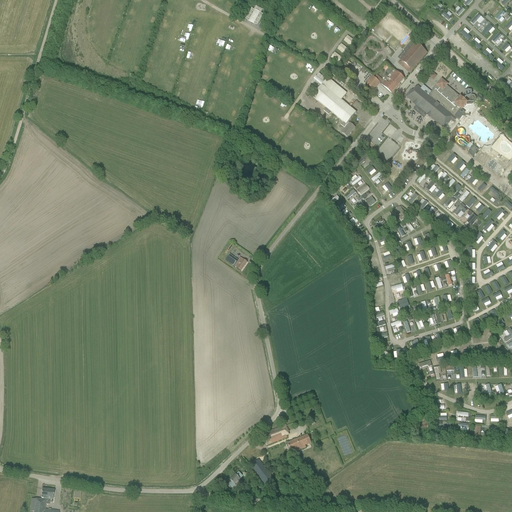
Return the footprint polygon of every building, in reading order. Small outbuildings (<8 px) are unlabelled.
[(299,0),(296,4),(301,9),(307,2),(304,0),(299,0)] [(251,8),(245,19),(248,21),(249,21),(254,24),(257,26),(263,15),(261,13),(262,10),(255,6),(254,10),(251,8)] [(455,17),(461,10),(458,7),(452,14),(455,17)] [(499,11),(491,18),(497,25),(500,22),(498,19),(503,15),(499,11)] [(316,21),(321,15),(319,13),(318,12),(312,17),(316,21)] [(440,12),(438,16),(445,22),(448,18),(440,12)] [(289,23),(292,19),(285,15),(282,19),(289,23)] [(394,22),(387,29),(399,41),(406,34),(394,22)] [(279,23),(275,28),(282,33),(286,28),(279,23)] [(463,31),(460,34),(468,41),(471,38),(467,35),(463,31)] [(344,35),(340,41),(347,46),(351,40),(344,35)] [(411,71),(427,53),(412,40),(403,50),(404,51),(397,58),(400,61),(398,64),(404,69),(406,66),(411,71)] [(474,41),(471,44),(479,51),(482,48),(478,45),(474,41)] [(338,43),(334,49),(342,55),(346,50),(338,43)] [(301,53),(307,56),(311,49),(305,46),(301,53)] [(280,58),(283,51),(278,49),(275,55),(280,58)] [(316,51),(311,58),(316,61),(321,54),(316,51)] [(485,51),(482,54),(490,61),(493,58),(490,55),(485,51)] [(332,52),(327,56),(334,63),(339,58),(332,52)] [(269,58),(262,55),(260,60),(267,63),(269,58)] [(496,61),(494,64),(501,71),(504,68),(501,65),(496,61)] [(305,63),(301,71),(306,73),(309,65),(305,63)] [(393,70),(387,77),(398,87),(404,79),(393,70)] [(312,83),(318,89),(326,79),(319,74),(312,83)] [(372,77),(366,85),(373,91),(380,83),(372,77)] [(398,87),(387,77),(381,85),(391,94),(398,87)] [(356,113),(341,101),(346,94),(344,92),(340,89),(328,79),(312,97),(342,122),(346,125),(348,123),(356,113)] [(412,91),(407,96),(408,99),(410,101),(411,100),(428,114),(427,115),(429,117),(430,116),(436,121),(435,122),(440,126),(441,125),(443,126),(442,127),(443,129),(451,120),(453,122),(456,118),(458,120),(464,113),(461,110),(467,103),(460,97),(460,98),(446,87),(447,85),(441,80),(431,93),(424,87),(421,90),(417,86),(413,92),(412,91)] [(279,101),(276,109),(281,111),(284,104),(279,101)] [(294,120),(297,115),(291,110),(287,116),(294,120)] [(296,122),(301,125),(305,118),(300,115),(296,122)] [(303,127),(307,129),(311,124),(307,121),(303,127)] [(345,129),(341,133),(343,134),(347,137),(355,128),(348,123),(346,125),(342,122),(340,125),(345,129)] [(322,130),(316,126),(312,133),(318,137),(322,130)] [(282,136),(288,140),(291,136),(285,132),(282,136)] [(489,139),(492,142),(497,135),(495,133),(489,139)] [(429,171),(433,175),(437,170),(433,166),(429,171)] [(467,184),(473,178),(471,176),(465,181),(467,184)] [(347,200),(349,203),(356,199),(350,190),(342,196),(345,201),(347,200)] [(425,211),(429,207),(422,200),(418,204),(425,211)] [(402,214),(397,206),(393,208),(398,216),(402,214)] [(488,229),(492,226),(486,220),(483,223),(488,229)] [(405,234),(403,229),(402,229),(401,226),(394,229),(398,237),(405,234)] [(476,232),(473,236),(479,241),(482,238),(476,232)] [(229,255),(225,261),(241,272),(247,263),(240,257),(239,259),(240,259),(238,262),(229,255)] [(489,272),(494,269),(490,262),(485,264),(489,272)] [(464,267),(466,273),(474,271),(472,265),(464,267)] [(374,297),(375,300),(378,300),(377,296),(379,295),(379,292),(370,294),(371,300),(374,300),(374,297)] [(394,301),(395,308),(404,307),(403,300),(394,301)] [(488,320),(493,317),(489,310),(484,313),(488,320)] [(479,326),(484,323),(480,317),(476,319),(479,326)] [(418,319),(412,321),(415,330),(421,328),(418,319)] [(405,320),(399,322),(403,334),(409,331),(405,320)] [(500,339),(502,342),(511,337),(506,328),(500,332),(503,337),(500,339)] [(482,335),(485,334),(484,330),(480,332),(481,336),(477,337),(479,341),(484,339),(482,335)] [(419,338),(410,340),(412,347),(422,345),(422,344),(431,342),(430,337),(427,338),(427,337),(419,338)] [(463,345),(447,350),(449,354),(465,349),(463,345)] [(262,435),(267,446),(286,438),(285,433),(288,432),(286,426),(262,435)] [(287,444),(289,449),(292,456),(297,454),(296,452),(306,448),(305,446),(310,443),(307,435),(287,444)] [(333,439),(340,456),(348,453),(341,436),(333,439)] [(265,486),(273,480),(258,460),(250,466),(265,486)] [(230,480),(231,482),(228,485),(232,488),(235,485),(234,484),(236,483),(239,486),(242,483),(239,480),(240,479),(239,479),(242,477),(239,473),(236,475),(230,480)] [(59,511),(44,510),(45,504),(44,504),(45,500),(47,500),(47,499),(46,499),(47,497),(46,497),(47,494),(46,494),(47,490),(42,489),(42,490),(40,500),(31,499),(30,511),(33,511),(59,511)] [(45,500),(44,504),(45,504),(47,505),(48,505),(49,503),(52,503),(54,491),(47,490),(46,494),(47,494),(46,497),(47,497),(46,499),(47,499),(47,500),(45,500)]
